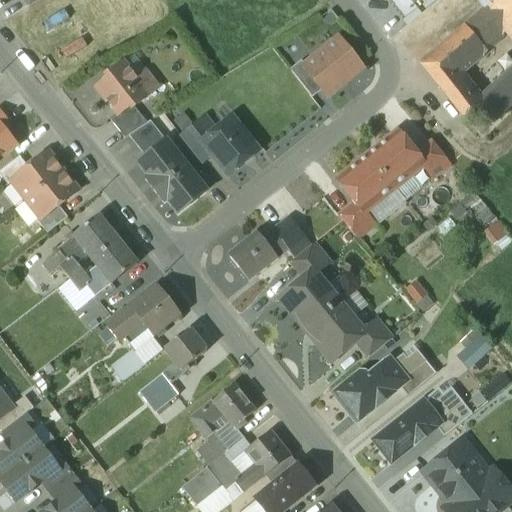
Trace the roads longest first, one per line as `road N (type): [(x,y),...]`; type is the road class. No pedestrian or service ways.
road 1 (residential): [(343,0),(397,77),(166,259)]
road 2 (residential): [(368,511),(166,259)]
road 3 (residential): [(166,259),(0,43)]
